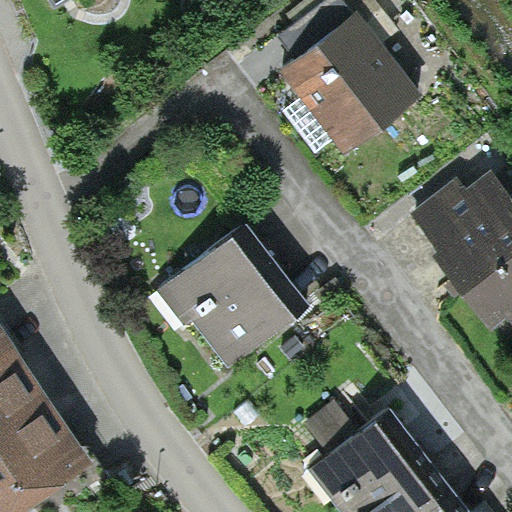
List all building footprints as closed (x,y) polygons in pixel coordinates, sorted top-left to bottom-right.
[(48,0),(54,11),(73,0),(48,0)] [(361,0),(352,0),(277,57),(343,142),(424,80),(361,0)] [(511,175),(490,146),(410,204),(491,315),(507,303),(511,309),(511,175)] [(248,206),(155,278),(187,318),(195,312),(228,354),(312,287),(248,206)] [(0,410),(49,377),(1,307),(0,307),(0,410)] [(49,377),(0,410),(0,511),(97,447),(49,377)] [(350,511),(399,511),(453,470),(390,390),(306,457),(350,511)] [(487,511),(453,470),(399,511),(487,511)]
